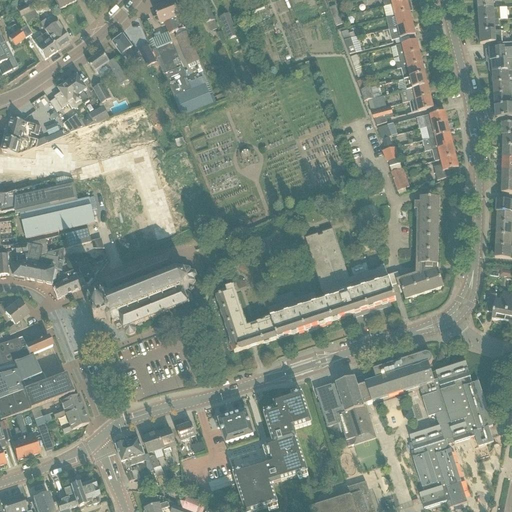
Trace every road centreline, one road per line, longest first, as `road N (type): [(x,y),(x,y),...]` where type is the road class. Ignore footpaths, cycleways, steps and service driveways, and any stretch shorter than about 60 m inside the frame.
road 1 (tertiary): [(105,432),(450,319)]
road 2 (tertiary): [(450,319),(473,278),(478,185),(444,0)]
road 3 (residential): [(167,236),(139,155),(87,169),(0,163)]
road 4 (unclassified): [(105,432),(49,309),(18,290),(0,291)]
road 5 (unclassified): [(0,102),(109,29),(135,0)]
